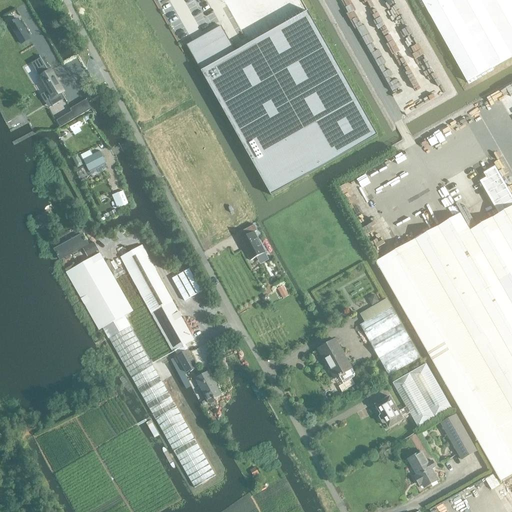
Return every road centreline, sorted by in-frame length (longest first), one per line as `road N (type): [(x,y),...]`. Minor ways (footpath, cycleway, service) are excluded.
road 1 (unclassified): [(336,511),(62,0)]
road 2 (unknown): [(330,0),(423,174)]
road 3 (unknown): [(235,319),(209,331),(138,236),(103,256)]
